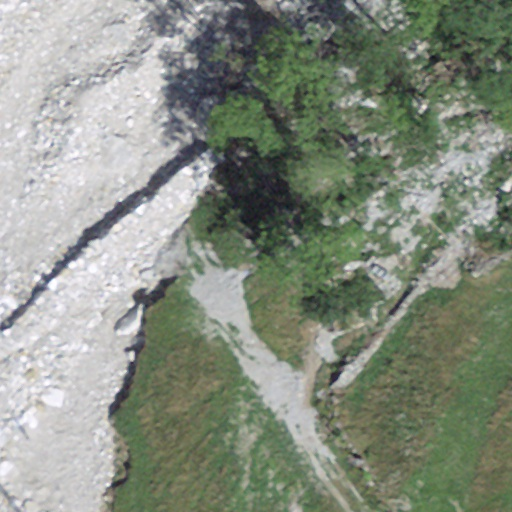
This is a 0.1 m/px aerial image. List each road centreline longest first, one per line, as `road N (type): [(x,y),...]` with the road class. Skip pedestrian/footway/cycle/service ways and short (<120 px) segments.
road 1 (unclassified): [(11,511),(58,296),(102,0)]
road 2 (track): [(360,511),(138,166),(124,149),(86,134)]
